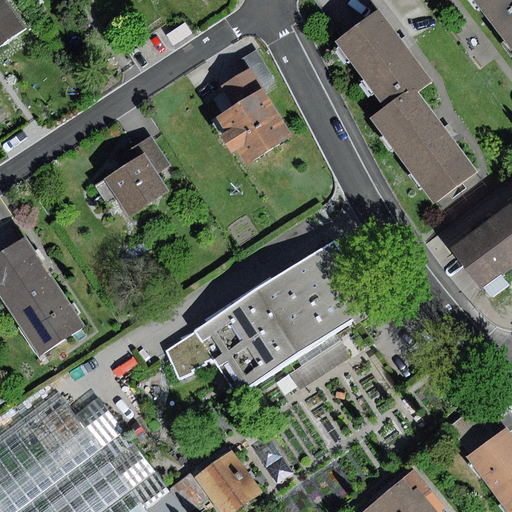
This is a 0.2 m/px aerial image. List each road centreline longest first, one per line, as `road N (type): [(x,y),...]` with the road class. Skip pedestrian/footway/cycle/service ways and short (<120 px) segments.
road 1 (residential): [(266,1),(369,207),(496,365)]
road 2 (residential): [(0,178),(266,1)]
